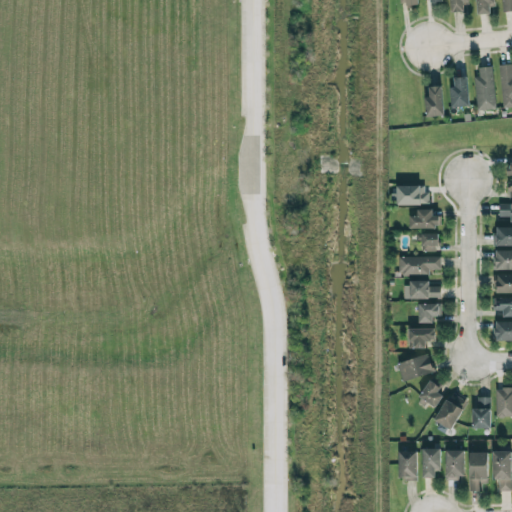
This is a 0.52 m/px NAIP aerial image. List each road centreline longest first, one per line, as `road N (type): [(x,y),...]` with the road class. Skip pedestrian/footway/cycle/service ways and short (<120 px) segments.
road 1 (residential): [(272,511),(272,332),(251,224),(248,0)]
road 2 (residential): [(468,363),(468,178)]
